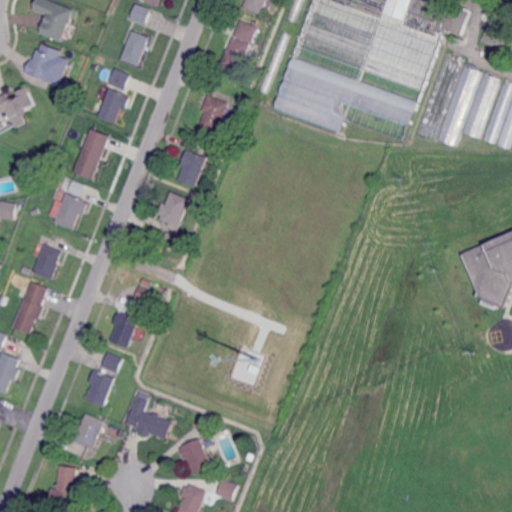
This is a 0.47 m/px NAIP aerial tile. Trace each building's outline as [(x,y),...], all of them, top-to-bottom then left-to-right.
[(62,39),(41,31),(46,17),(48,17),(50,14),(35,8),(38,0),(52,0),(73,8),(62,39)] [(267,0),(262,14),(245,7),(247,0),(267,0)] [(437,21),(410,12),(408,16),(438,27),(443,15),(449,17),(453,5),(465,10),(465,9),(474,12),(465,37),(448,31),(447,33),(443,31),(442,34),(447,36),(409,143),(348,121),(343,133),(337,131),(337,132),(276,110),(315,0),(426,0),(443,6),(437,21)] [(304,0),(297,21),(289,18),(295,0),(304,0)] [(511,0),(511,25),(505,45),(495,42),(494,45),(484,41),(494,13),(491,12),(495,0),(511,0)] [(147,24),(131,18),(137,3),(153,9),(147,24)] [(253,42),(236,35),(242,19),(259,26),(253,42)] [(140,66),(122,59),(134,29),(151,36),(140,66)] [(270,94),(262,91),(282,31),(290,34),(270,94)] [(241,71),(222,64),(228,48),(230,49),(234,37),(251,43),(241,71)] [(62,50),(51,80),(27,72),(32,57),(35,58),(39,48),(41,49),(43,43),(62,50)] [(496,62),(491,60),(493,52),(499,54),(496,62)] [(436,141),(417,134),(447,53),(465,59),(436,141)] [(458,144),(439,138),(466,65),(484,71),(458,144)] [(124,89),(109,83),(116,67),(131,73),(124,89)] [(482,138),(465,131),(486,72),(504,79),(482,138)] [(485,138),(506,80),(511,81),(511,102),(497,143),(485,138)] [(33,96),(37,105),(30,109),(33,115),(27,118),(29,123),(19,128),(13,117),(6,121),(2,112),(0,107),(0,94),(7,91),(11,99),(20,94),(18,91),(28,86),(33,96)] [(127,109),(123,107),(117,123),(100,116),(111,87),(128,93),(128,95),(132,96),(127,109)] [(219,133),(202,126),(207,112),(204,110),(210,94),(231,102),(219,133)] [(511,105),(511,142),(510,148),(497,143),(511,105)] [(94,179),(75,172),(93,128),(112,135),(94,179)] [(198,186),(180,179),(185,166),(182,165),(188,149),(209,157),(198,186)] [(180,226),(162,218),(163,215),(160,213),(164,202),(168,204),(173,191),(191,198),(180,226)] [(85,201),(89,202),(85,214),(81,213),(75,228),(57,221),(58,217),(50,214),(57,198),(64,201),(68,192),(86,199),(85,201)] [(16,219),(0,217),(0,211),(2,200),(18,203),(16,219)] [(511,231),(463,252),(480,290),(478,294),(484,297),(483,302),(498,307),(499,303),(505,306),(511,290),(511,231)] [(54,280),(35,272),(47,244),(64,251),(59,263),(61,263),(54,280)] [(33,275),(23,271),(25,266),(35,270),(33,275)] [(42,318),(39,317),(33,334),(15,327),(33,281),(49,287),(42,305),(47,306),(42,318)] [(158,306),(136,297),(141,285),(163,294),(158,306)] [(6,304),(0,302),(3,294),(9,296),(6,304)] [(141,318),(130,347),(113,340),(119,325),(115,324),(120,312),(123,314),(124,311),(141,318)] [(1,355),(0,354),(0,330),(10,334),(1,355)] [(265,354),(241,347),(231,377),(256,384),(265,354)] [(19,382),(14,380),(9,393),(0,389),(0,363),(5,351),(23,359),(19,367),(24,369),(19,382)] [(119,372),(104,366),(110,351),(125,358),(119,372)] [(106,407),(88,400),(95,383),(91,382),(96,369),(117,377),(106,407)] [(169,439),(153,433),(151,437),(139,432),(141,428),(139,427),(139,426),(131,423),(141,392),(152,396),(151,401),(152,401),(149,411),(175,421),(169,439)] [(96,448),(76,439),(82,425),(84,425),(89,413),(107,420),(96,448)] [(214,466),(197,473),(191,459),(187,460),(182,448),(185,446),(185,445),(202,437),(214,466)] [(252,462),(247,460),(249,453),(255,455),(252,462)] [(77,490),(83,491),(80,511),(67,511),(67,510),(51,508),(53,487),(60,488),(63,465),(80,468),(77,490)] [(234,500),(219,494),(225,478),(241,484),(234,500)] [(210,490),(200,511),(181,511),(188,497),(183,495),(187,486),(191,487),(192,483),(210,490)]
